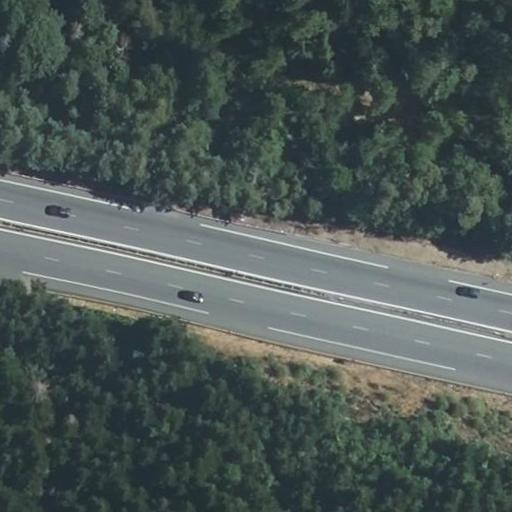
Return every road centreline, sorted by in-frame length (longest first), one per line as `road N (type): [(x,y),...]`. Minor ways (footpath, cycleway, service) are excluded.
road 1 (trunk): [(511,314),(0,200)]
road 2 (trunk): [(0,248),(511,359)]
